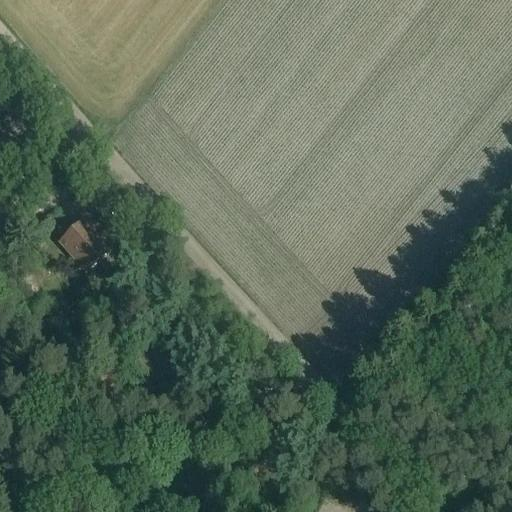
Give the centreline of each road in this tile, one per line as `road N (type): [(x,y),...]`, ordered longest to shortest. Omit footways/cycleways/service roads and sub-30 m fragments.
road 1 (track): [(431,511),(0,40)]
road 2 (track): [(280,346),(201,425),(162,450)]
road 3 (track): [(92,140),(0,255)]
road 4 (track): [(0,228),(80,128)]
